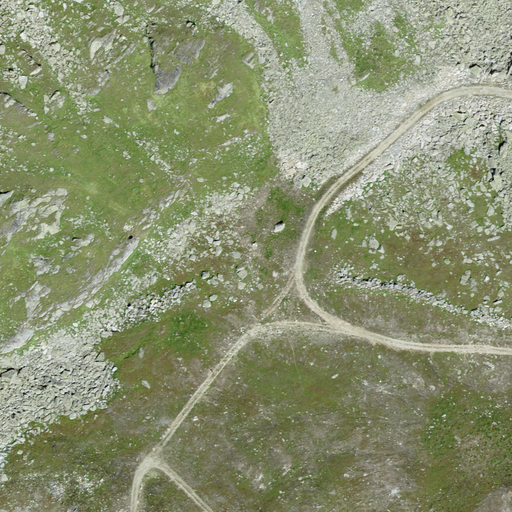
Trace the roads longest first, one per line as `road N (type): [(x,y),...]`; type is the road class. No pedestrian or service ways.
road 1 (track): [(511,93),(458,91),(428,106),(329,193),(302,243),(300,268)]
road 2 (track): [(300,268),(306,295),(328,317),(376,338),(425,348),(511,349)]
road 3 (track): [(300,268),(197,391),(153,461)]
